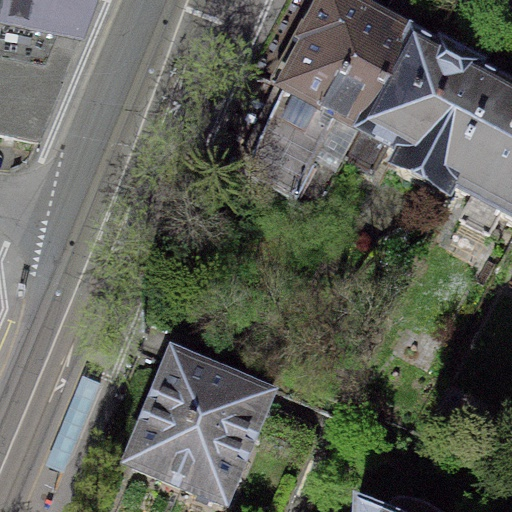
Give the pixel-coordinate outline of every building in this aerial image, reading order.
[(0,0),(0,136),(37,144),(96,5),(98,0),(0,0)] [(373,15),(345,0),(331,0),(322,3),(319,9),(320,14),(303,47),(307,50),(283,96),(285,97),(273,122),(262,146),(263,147),(247,181),(317,219),(345,168),(346,168),(414,42),(412,41),(411,42),(402,37),(405,32),(373,15)] [(438,55),(414,42),(346,168),(372,182),(387,154),(403,163),(397,175),(445,200),(504,90),(480,77),(483,73),(462,62),(440,50),(438,55)] [(511,94),(504,90),(445,200),(447,202),(452,193),(473,205),(462,227),(489,241),(501,220),(511,225),(511,94)] [(264,406),(176,369),(154,419),(133,469),(222,506),(264,406)]
